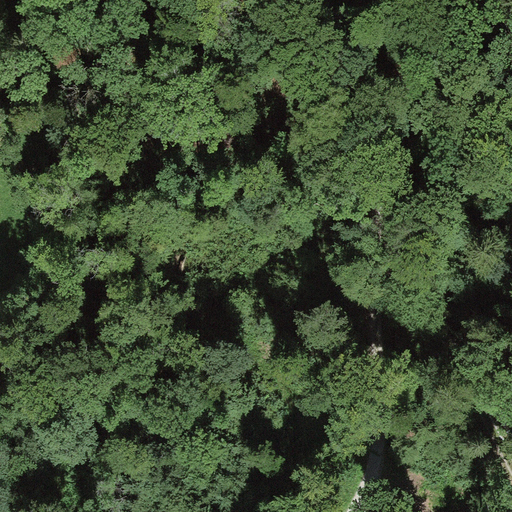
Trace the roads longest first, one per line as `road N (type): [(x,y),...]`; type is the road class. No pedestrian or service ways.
road 1 (track): [(344,511),(375,426),(402,98),(439,0)]
road 2 (track): [(402,98),(332,124),(229,136),(0,112)]
road 3 (track): [(511,466),(439,340),(392,283)]
road 4 (track): [(272,511),(203,459),(172,415)]
